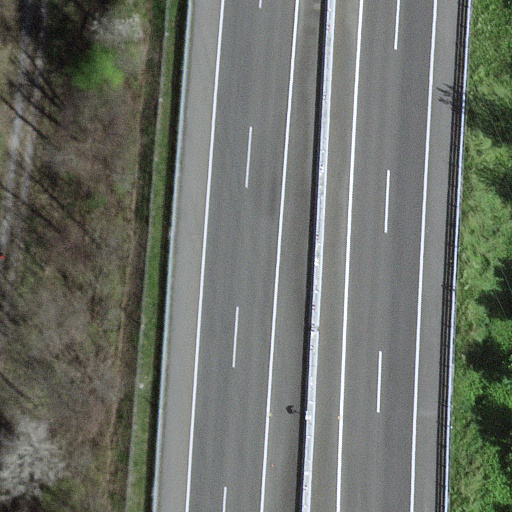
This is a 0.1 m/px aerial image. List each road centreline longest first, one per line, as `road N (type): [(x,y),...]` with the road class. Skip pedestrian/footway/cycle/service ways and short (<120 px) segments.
road 1 (motorway): [(261,0),(225,511)]
road 2 (motorway): [(377,511),(400,0)]
road 3 (track): [(31,0),(0,292)]
